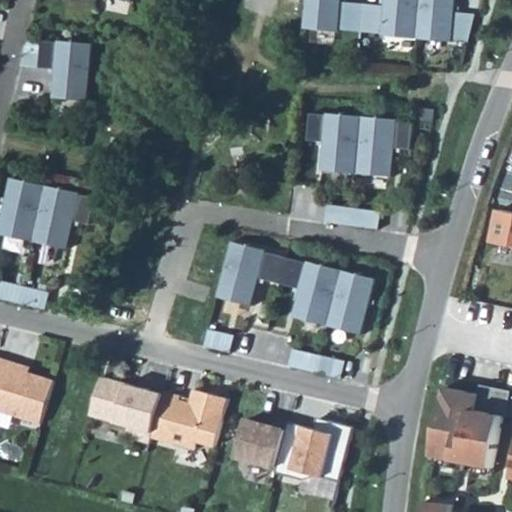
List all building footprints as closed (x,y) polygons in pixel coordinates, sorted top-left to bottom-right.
[(347,0),(310,0),(308,28),(344,31),(344,30),(365,32),(367,4),(347,2),(347,0)] [(389,0),(389,6),(367,4),(365,32),(387,34),(387,35),(421,38),(424,0),(389,0)] [(460,0),(424,0),(421,38),(457,41),(473,42),(480,15),(460,13),(460,0)] [(61,45),(45,43),(43,70),(58,72),(56,99),(92,102),(97,46),(61,43),(61,45)] [(331,116),(315,114),(313,141),(329,143),(326,170),(362,173),(367,117),(331,114),(331,116)] [(402,120),(367,117),(362,173),(397,176),(400,149),(416,151),(418,123),(402,122),(402,120)] [(49,188),(14,181),(2,235),(38,242),(49,188)] [(84,196),(49,188),(38,242),(72,249),(78,222),(93,225),(99,201),(83,198),(84,196)] [(329,219),(382,224),(383,208),(331,202),(329,219)] [(511,215),(503,214),(497,246),(511,248),(511,215)] [(272,253),(237,244),(223,298),(258,307),(265,280),(280,284),(287,258),(271,254),(272,253)] [(313,265),(297,261),(290,287),(306,291),(299,318),(333,326),(346,272),(313,263),(313,265)] [(382,281),(346,272),(333,326),(368,336),(382,281)] [(0,281),(0,296),(49,302),(51,285),(0,280),(0,281)] [(293,362),(345,374),(349,358),(297,346),(293,362)] [(0,360),(0,413),(46,427),(59,383),(15,371),(17,365),(0,360)] [(169,396),(107,379),(95,418),(135,429),(133,439),(156,446),(158,440),(169,396)] [(511,419),(511,394),(485,390),(483,399),(449,393),(436,461),(458,465),(457,472),(475,475),(476,468),(498,473),(508,421),(511,422),(511,419)] [(170,394),(169,396),(158,440),(202,452),(204,444),(221,449),(234,401),(200,391),(196,405),(186,402),(187,398),(170,394)] [(277,428),(252,422),(243,459),(283,470),(295,424),(279,420),(277,428)] [(320,431),(295,424),(283,470),(281,475),(309,482),(311,475),(346,484),(360,430),(335,423),(334,425),(322,422),(320,431)]
